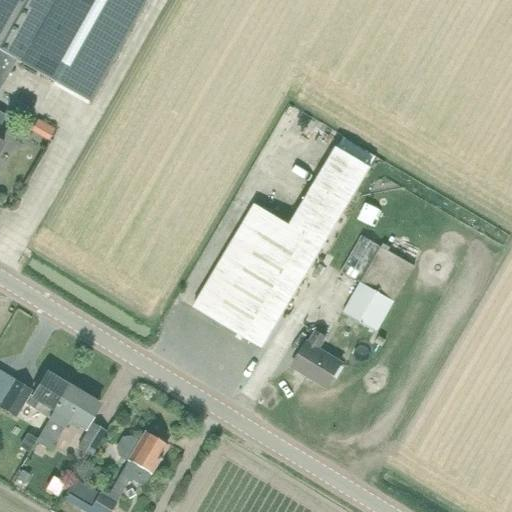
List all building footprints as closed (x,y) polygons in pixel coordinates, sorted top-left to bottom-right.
[(147,0),(0,0),(0,148),(4,142),(0,140),(0,125),(5,117),(0,114),(0,90),(17,61),(90,102),(147,0)] [(31,132),(48,142),(55,130),(38,120),(31,132)] [(263,351),(375,161),(377,158),(343,136),(290,224),(255,203),(192,309),(244,339),(263,351)] [(418,235),(405,256),(417,263),(424,252),(430,242),(418,235)] [(363,236),(341,273),(360,284),(343,314),(378,333),(416,266),(387,250),(363,236)] [(344,363),(322,349),(321,348),(328,337),(316,331),(310,342),(308,341),(293,367),(328,387),(344,363)] [(50,420),(69,387),(47,373),(33,391),(15,380),(0,406),(0,408),(17,418),(25,404),(49,419),(50,420)] [(68,421),(84,431),(99,405),(69,387),(50,420),(49,419),(37,439),(35,442),(51,451),(68,421)] [(107,433),(92,423),(77,448),(92,457),(107,433)] [(150,475),(168,446),(145,431),(139,443),(131,438),(123,439),(117,449),(120,456),(128,461),(108,494),(101,490),(99,494),(74,479),(66,494),(90,508),(88,511),(110,511),(128,482),(130,483),(132,481),(140,485),(146,484),(150,475)] [(35,442),(37,439),(27,433),(19,447),(28,453),(35,442)] [(24,484),(29,476),(22,472),(17,480),(24,484)]
